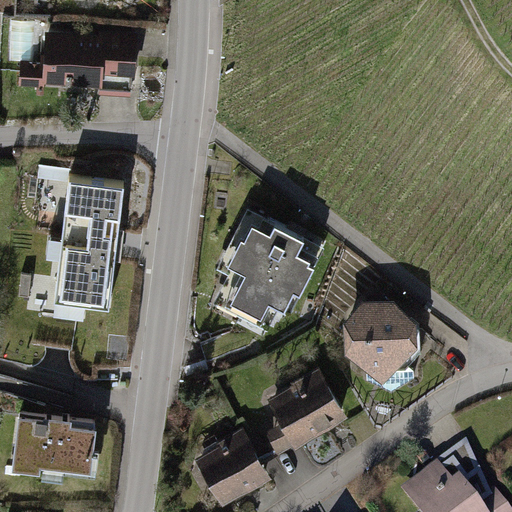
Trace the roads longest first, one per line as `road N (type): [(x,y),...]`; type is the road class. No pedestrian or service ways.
road 1 (residential): [(140,511),(186,133)]
road 2 (residential): [(278,511),(461,391),(511,370)]
road 3 (residential): [(0,136),(186,133)]
road 4 (residential): [(186,133),(195,0)]
